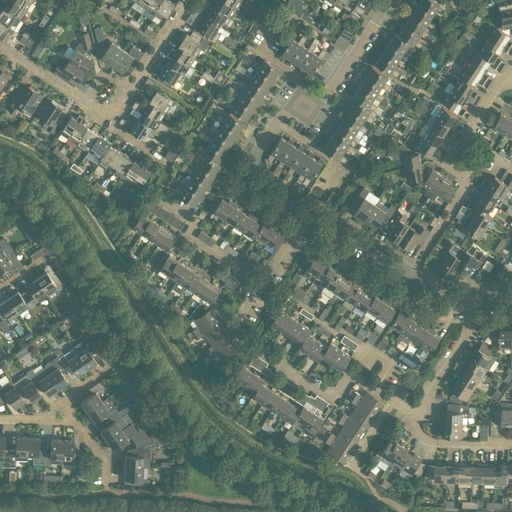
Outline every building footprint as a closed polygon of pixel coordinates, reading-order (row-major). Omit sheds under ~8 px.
[(5,6),(22,17),(27,9),(13,0),(5,0),(8,1),(5,6)] [(13,0),(27,9),(32,1),(30,0),(13,0)] [(149,0),(145,7),(153,13),(161,0),(149,0)] [(176,4),(170,0),(161,0),(153,13),(161,18),(164,14),(168,17),(176,4)] [(215,5),(232,16),(237,8),(224,0),(216,0),(218,1),(215,5)] [(224,0),(237,8),(242,0),(224,0)] [(285,6),(290,9),(293,5),(295,2),(291,0),(288,0),(288,2),(285,6)] [(347,7),(352,0),(334,0),(333,3),(341,9),(344,4),(347,7)] [(352,0),(347,7),(351,10),(349,14),(357,19),(369,0),(352,0)] [(420,0),(418,4),(433,14),(439,19),(442,14),(436,10),(440,4),(433,0),(420,0)] [(429,20),(433,14),(418,4),(415,2),(412,6),(415,8),(412,14),(426,24),(433,29),(436,24),(429,20)] [(232,16),(215,5),(207,17),(220,26),(224,28),(232,16)] [(22,17),(5,6),(0,13),(0,20),(10,27),(12,23),(16,25),(22,17)] [(84,6),(77,8),(81,23),(88,21),(84,6)] [(501,17),(496,26),(502,30),(503,27),(511,25),(511,8),(500,11),(501,17)] [(310,12),(305,9),(300,16),(305,19),(310,12)] [(423,30),(426,24),(412,14),(408,12),(406,16),(409,18),(405,24),(426,38),(429,34),(423,30)] [(189,15),(186,20),(196,27),(199,22),(189,15)] [(217,29),(220,26),(207,17),(199,29),(216,40),(221,32),(217,29)] [(7,30),(10,27),(0,20),(0,37),(6,41),(11,33),(7,30)] [(438,29),(442,31),(447,24),(443,21),(438,29)] [(426,39),(426,38),(405,24),(402,22),(399,26),(402,28),(398,34),(395,32),(410,43),(410,42),(413,44),(420,49),(423,44),(416,40),(420,34),(426,39)] [(101,26),(94,28),(98,43),(105,41),(101,26)] [(157,33),(147,26),(144,31),(154,38),(157,33)] [(510,35),(502,30),(496,26),(490,34),(504,44),(510,35)] [(344,28),(341,33),(351,39),(354,34),(344,28)] [(27,38),(31,33),(25,30),(22,35),(27,38)] [(190,35),(187,33),(179,45),(195,57),(201,48),(203,50),(209,41),(203,37),(193,30),(190,35)] [(393,36),(389,42),(403,52),(404,52),(410,57),(413,52),(406,48),(410,43),(395,32),(392,30),(389,34),(393,36)] [(74,49),(76,50),(70,60),(86,70),(92,60),(82,53),(84,49),(91,47),(87,33),(81,35),(83,41),(79,42),(74,49)] [(351,39),(341,33),(337,38),(348,45),(351,39)] [(484,43),(499,53),(504,44),(490,34),(484,43)] [(286,55),(292,59),(306,38),(302,35),(298,42),(292,38),(280,56),(284,59),(286,55)] [(306,38),(292,59),(290,62),(294,65),(296,62),(302,66),(300,69),(316,44),(312,42),(308,48),(302,44),(306,38)] [(344,50),(348,45),(337,38),(334,43),(344,50)] [(400,58),(403,52),(389,42),(387,41),(386,40),(383,44),(386,46),(382,52),(397,63),(397,62),(403,67),(406,62),(400,58)] [(45,44),(40,41),(37,47),(42,50),(45,44)] [(102,57),(113,64),(123,49),(112,42),(102,57)] [(477,50),(493,61),(499,53),(484,43),(479,51),(477,50)] [(316,44),(300,69),(304,72),(306,69),(313,73),(323,57),(326,59),(330,53),(326,51),(322,48),(318,55),(312,51),(316,44)] [(133,45),(128,53),(123,49),(113,64),(124,71),(130,61),(136,64),(144,52),(133,45)] [(176,50),(172,47),(169,51),(190,65),(195,57),(179,45),(176,50)] [(400,72),(393,68),(397,63),(382,52),(379,50),(376,54),(379,56),(375,63),(397,77),(400,72)] [(493,61),(477,50),(471,59),(486,68),(491,60),(493,61)] [(167,54),(171,57),(168,62),(185,73),(190,65),(169,51),(167,54)] [(247,60),(248,56),(241,54),(239,65),(248,68),(249,61),(247,60)] [(258,69),(276,81),(273,79),(277,73),(280,75),(283,71),(265,59),(261,65),(254,60),(251,65),(258,69)] [(486,68),(471,59),(466,67),(480,77),(486,68)] [(68,73),(79,80),(86,70),(70,60),(66,66),(60,62),(54,72),(65,79),(68,73)] [(500,60),(498,64),(504,68),(507,64),(500,60)] [(176,78),(180,81),(185,73),(168,62),(157,79),(170,87),(176,78)] [(243,74),(246,69),(237,63),(234,68),(243,74)] [(370,70),(367,76),(388,90),(391,86),(384,82),(388,76),(370,64),(367,68),(370,70)] [(501,72),(504,68),(498,64),(495,68),(501,72)] [(0,88),(0,89),(10,73),(0,66),(0,88)] [(460,76),(474,85),(480,77),(466,67),(460,76)] [(251,79),(267,88),(270,83),(274,85),(276,81),(258,69),(254,75),(248,70),(245,75),(251,79)] [(209,74),(207,78),(212,82),(214,86),(219,89),(228,76),(219,70),(214,77),(209,74)] [(360,86),(382,100),(384,96),(377,92),(381,86),(388,91),(388,90),(367,76),(363,74),(361,78),(364,80),(360,86)] [(454,84),(469,94),(474,85),(460,76),(454,84)] [(488,76),(485,80),(491,84),(494,80),(488,76)] [(155,82),(148,78),(143,86),(148,89),(151,84),(153,86),(155,82)] [(245,89),(260,99),(264,93),(267,95),(270,91),(267,89),(267,88),(251,79),(248,85),(241,80),(238,85),(245,89)] [(488,88),(491,84),(485,80),(482,85),(488,88)] [(381,101),(382,100),(360,86),(357,84),(354,88),(357,90),(353,96),(371,108),(375,111),(377,106),(371,102),(375,96),(381,101)] [(449,93),(463,102),(469,94),(454,84),(449,93)] [(20,106),(31,113),(43,95),(29,86),(22,97),(16,93),(7,107),(16,113),(20,106)] [(157,89),(149,101),(166,112),(172,104),(168,102),(170,97),(157,89)] [(232,95),(238,99),(253,109),(257,103),(260,105),(263,101),(261,99),(260,99),(245,89),(241,95),(234,91),(232,94),(232,95)] [(457,111),(463,102),(449,93),(443,102),(457,111)] [(477,93),(474,97),(480,101),(483,97),(477,93)] [(367,114),(371,108),(353,96),(351,100),(354,102),(350,108),(371,122),(374,118),(367,114)] [(477,106),(480,101),(474,97),(471,102),(477,106)] [(134,103),(161,120),(166,112),(149,101),(146,106),(136,99),(134,103)] [(254,115),(257,111),(253,109),(238,99),(234,105),(228,101),(225,105),(231,109),(247,119),(251,113),(254,115)] [(55,118),(62,107),(51,100),(41,116),(46,119),(42,125),(47,128),(53,132),(60,121),(55,118)] [(423,100),(419,106),(424,108),(428,103),(423,100)] [(139,117),(156,128),(161,120),(134,103),(132,106),(142,113),(139,117)] [(365,118),(371,123),(371,122),(350,108),(347,106),(344,110),(347,112),(343,118),(365,132),(367,128),(361,124),(365,118)] [(420,114),(424,108),(419,106),(415,112),(420,114)] [(443,106),(436,117),(449,125),(456,115),(443,106)] [(471,114),(465,110),(462,114),(469,118),(471,114)] [(216,118),(219,120),(241,134),(238,132),(242,127),(245,129),(248,124),(229,112),(225,118),(219,114),(216,118)] [(493,127),(504,133),(511,119),(501,113),(493,127)] [(60,132),(68,138),(82,117),(79,114),(76,119),(71,115),(60,132)] [(334,126),(351,139),(352,139),(358,143),(361,138),(354,134),(358,128),(365,133),(365,132),(343,118),(340,116),(337,120),(341,122),(337,128),(334,126)] [(82,117),(68,138),(76,143),(88,126),(83,123),(86,119),(82,117)] [(150,137),(156,128),(139,117),(131,130),(144,138),(146,134),(150,137)] [(436,117),(429,127),(443,135),(449,125),(436,117)] [(20,118),(16,128),(23,131),(28,121),(20,118)] [(411,129),(414,123),(410,120),(408,119),(403,120),(401,122),(406,126),(411,129)] [(238,139),(241,134),(219,120),(223,123),(219,129),(212,124),(209,128),(216,133),(231,142),(235,137),(238,139)] [(388,124),(385,129),(390,132),(393,127),(388,124)] [(88,126),(76,143),(88,151),(100,134),(88,126)] [(330,138),(327,136),(345,149),(348,151),(351,153),(352,152),(362,159),(364,155),(361,153),(354,149),(348,144),(351,139),(334,126),(331,130),(334,133),(330,138)] [(407,135),(411,129),(406,126),(402,132),(407,135)] [(421,135),(436,145),(443,135),(429,127),(423,136),(421,135)] [(372,138),(375,133),(369,129),(366,134),(372,138)] [(209,143),(228,155),(228,154),(225,152),(229,147),(232,149),(234,144),(231,142),(216,133),(212,139),(206,135),(206,134),(203,139),(209,143)] [(88,151),(92,154),(100,159),(110,145),(112,142),(100,134),(88,151)] [(414,146),(420,150),(429,156),(436,145),(421,135),(414,146)] [(494,142),(484,135),(480,141),(490,148),(494,142)] [(348,151),(345,149),(327,136),(324,141),(327,143),(323,149),(345,163),(348,159),(344,156),(348,151)] [(282,158),(277,165),(278,165),(292,143),(294,140),(290,137),(288,141),(281,137),(272,151),(267,158),(272,161),(276,154),(282,158)] [(38,146),(44,150),(47,146),(41,142),(38,146)] [(225,159),(228,155),(209,143),(206,149),(199,144),(196,149),(206,155),(224,167),(218,162),(222,157),(225,159)] [(287,171),(302,150),(304,147),(300,144),(298,147),(292,143),(278,165),(282,167),(286,161),(292,165),(287,171)] [(113,166),(122,153),(110,145),(100,159),(98,161),(107,167),(109,163),(113,166)] [(418,152),(420,150),(414,146),(411,150),(409,154),(403,155),(404,160),(405,167),(421,164),(418,152)] [(498,153),(504,157),(507,152),(501,148),(498,153)] [(176,154),(170,150),(165,157),(171,161),(176,154)] [(308,154),(302,150),(287,171),(292,174),(296,168),(302,171),(298,176),(312,157),(314,153),(310,151),(308,154)] [(190,151),(187,156),(193,161),(196,156),(196,157),(197,156),(190,151)] [(123,177),(134,160),(122,153),(113,166),(117,168),(115,172),(123,177)] [(222,171),(224,167),(206,155),(202,161),(196,157),(196,156),(193,161),(199,165),(218,177),(215,174),(219,169),(222,171)] [(318,160),(312,157),(298,176),(297,178),(302,181),(306,174),(312,178),(324,160),(320,157),(318,160)] [(134,160),(123,177),(131,183),(145,162),(141,159),(138,163),(134,160)] [(148,164),(145,162),(131,183),(139,188),(150,172),(150,171),(145,168),(148,164)] [(421,164),(405,167),(408,179),(413,178),(420,182),(422,184),(426,178),(423,176),(421,164)] [(93,172),(99,174),(102,167),(96,165),(93,172)] [(186,171),(189,173),(210,185),(208,184),(212,179),(215,181),(218,177),(199,165),(196,171),(189,166),(186,171)] [(432,168),(426,178),(422,184),(428,188),(424,194),(428,196),(442,175),(432,168)] [(511,173),(506,170),(503,174),(511,180),(511,173)] [(144,191),(155,175),(150,172),(139,188),(144,191)] [(183,177),(180,181),(203,196),(202,194),(205,189),(209,191),(211,187),(210,185),(189,173),(193,175),(189,181),(183,177)] [(511,183),(511,180),(503,174),(500,179),(510,186),(511,183)] [(453,182),(442,175),(428,196),(434,200),(437,194),(447,201),(454,190),(449,187),(453,182)] [(488,186),(504,196),(510,186),(500,179),(495,176),(488,186)] [(205,197),(203,196),(180,181),(186,185),(183,191),(176,187),(173,191),(180,195),(195,205),(199,199),(202,201),(205,197)] [(504,196),(488,186),(482,196),(495,205),(501,195),(503,196),(504,196)] [(361,202),(355,212),(366,220),(375,205),(365,198),(370,190),(364,187),(356,199),(361,202)] [(332,204),(338,194),(333,191),(326,200),(332,204)] [(411,201),(414,196),(409,193),(408,192),(405,197),(411,201)] [(495,205),(482,196),(475,206),(479,209),(488,215),(495,205)] [(213,211),(223,218),(234,202),(229,199),(228,202),(222,198),(213,211)] [(378,201),(375,205),(366,220),(376,227),(383,216),(388,220),(396,208),(391,204),(388,208),(378,201)] [(234,202),(223,218),(234,225),(242,211),(237,208),(239,205),(234,202)] [(472,210),(475,206),(469,202),(466,206),(472,210)] [(160,211),(163,207),(157,203),(154,207),(160,211)] [(160,211),(154,207),(151,211),(157,215),(160,211)] [(396,224),(389,235),(399,241),(409,226),(403,221),(407,216),(397,209),(390,220),(396,224)] [(479,209),(472,219),(486,228),(491,219),(492,217),(488,215),(479,209)] [(242,211),(234,225),(244,231),(254,216),(249,213),(248,215),(242,211)] [(133,227),(141,233),(151,218),(142,213),(133,227)] [(177,222),(180,218),(174,214),(171,218),(177,222)] [(254,216),(244,231),(254,238),(264,222),(262,224),(257,221),(259,219),(254,216)] [(36,235),(24,217),(18,221),(29,240),(36,235)] [(150,238),(159,224),(151,218),(141,233),(150,238)] [(177,222),(171,218),(168,223),(175,227),(177,222)] [(456,222),(462,226),(465,222),(459,218),(456,222)] [(479,238),(486,228),(472,219),(466,229),(479,238)] [(269,226),(264,222),(254,238),(255,236),(265,242),(276,226),(271,223),(269,226)] [(158,244),(168,230),(159,224),(150,238),(158,244)] [(280,229),(276,226),(265,242),(276,249),(284,235),(279,232),(280,229)] [(423,226),(419,232),(409,226),(399,241),(409,248),(416,237),(422,241),(429,230),(423,226)] [(177,235),(168,230),(158,244),(167,250),(177,235)] [(196,236),(207,243),(211,237),(200,230),(196,236)] [(433,254),(446,241),(443,237),(429,250),(433,254)] [(0,259),(7,256),(3,250),(8,246),(3,238),(0,239),(0,259)] [(224,240),(220,246),(230,253),(233,248),(227,244),(228,243),(224,240)] [(464,253),(465,251),(450,241),(442,253),(447,257),(440,267),(451,274),(456,266),(461,258),(464,253)] [(183,245),(181,249),(187,253),(190,249),(183,245)] [(238,252),(233,248),(230,253),(235,256),(238,252)] [(184,257),(187,253),(181,249),(178,253),(184,257)] [(464,253),(461,258),(456,266),(466,273),(473,262),(478,266),(485,255),(476,249),(472,254),(466,250),(465,251),(464,253)] [(36,250),(30,255),(33,260),(40,255),(36,250)] [(244,253),(240,260),(244,262),(241,266),(247,270),(253,260),(257,255),(252,251),(251,252),(249,251),(246,255),(244,253)] [(7,256),(0,259),(0,273),(9,268),(12,273),(22,266),(13,252),(7,256)] [(160,269),(168,275),(178,260),(169,255),(160,269)] [(201,256),(198,260),(204,264),(207,260),(201,256)] [(315,256),(306,269),(303,275),(308,278),(312,273),(317,276),(327,260),(323,257),(321,260),(315,256)] [(177,280),(186,266),(178,260),(168,275),(177,280)] [(201,269),(204,264),(198,260),(195,265),(201,269)] [(263,268),(260,266),(259,265),(260,264),(253,260),(247,270),(253,274),(256,270),(260,272),(263,268)] [(325,285),(335,269),(330,266),(332,263),(327,260),(317,276),(322,280),(326,282),(325,285)] [(41,275),(36,278),(47,294),(50,298),(57,294),(58,289),(62,286),(48,265),(43,268),(45,271),(41,274),(41,275)] [(185,286),(195,271),(186,266),(177,280),(172,287),(181,293),(185,286)] [(218,267),(215,271),(221,275),(224,271),(218,267)] [(336,269),(335,269),(325,285),(335,292),(344,278),(334,272),(336,269)] [(194,291),(203,277),(195,271),(185,286),(194,291)] [(218,280),(221,275),(215,271),(212,276),(218,280)] [(223,285),(228,288),(235,278),(230,275),(223,285)] [(203,297),(212,283),(203,277),(194,291),(203,297)] [(29,290),(25,292),(33,304),(47,294),(36,278),(26,285),(29,290)] [(239,281),(235,278),(228,288),(233,292),(239,281)] [(344,278),(335,292),(345,298),(354,285),(344,278)] [(221,288),(212,283),(203,297),(211,303),(221,288)] [(295,296),(301,300),(304,296),(306,292),(293,283),(289,289),(292,291),(290,293),(295,296)] [(154,296),(159,288),(155,285),(151,291),(154,296)] [(354,285),(345,298),(355,305),(364,291),(354,285)] [(21,295),(19,293),(18,291),(8,297),(18,313),(28,307),(30,309),(28,310),(32,316),(38,312),(34,306),(33,304),(25,292),(21,295)] [(365,311),(367,309),(376,296),(375,295),(374,298),(364,291),(355,305),(365,311)] [(309,300),(304,296),(301,300),(307,304),(309,300)] [(367,309),(377,316),(387,300),(383,297),(381,299),(376,296),(367,309)] [(11,324),(9,320),(18,313),(8,297),(0,302),(0,307),(1,309),(0,309),(0,316),(2,319),(7,326),(11,324)] [(294,301),(288,298),(285,302),(291,306),(294,301)] [(392,303),(387,300),(377,316),(387,322),(396,309),(390,305),(392,303)] [(34,306),(38,312),(44,309),(40,302),(34,306)] [(326,306),(322,312),(326,315),(330,309),(326,306)] [(299,312),(305,315),(308,311),(302,307),(299,312)] [(191,331),(194,335),(217,318),(210,308),(194,320),(198,325),(191,331)] [(271,323),(282,330),(291,316),(280,309),(271,323)] [(314,315),(308,311),(305,315),(311,319),(314,315)] [(390,324),(401,331),(411,315),(407,312),(405,315),(399,311),(390,324)] [(322,320),(326,315),(322,312),(318,318),(322,320)] [(411,315),(401,331),(397,336),(396,338),(399,340),(401,338),(407,343),(411,338),(420,324),(414,321),(416,318),(411,315)] [(300,323),(291,316),(282,330),(292,336),(300,323)] [(341,316),(338,322),(342,325),(346,319),(341,316)] [(208,339),(224,328),(217,318),(194,335),(197,339),(204,334),(208,339)] [(8,329),(7,326),(2,319),(0,320),(0,327),(4,332),(8,329)] [(338,331),(342,325),(338,322),(334,328),(338,331)] [(299,346),(299,347),(311,329),(300,323),(292,336),(301,342),(299,346)] [(411,338),(421,344),(431,328),(427,325),(425,328),(420,324),(411,338)] [(317,329),(323,333),(325,329),(319,325),(317,329)] [(348,325),(345,329),(351,333),(354,329),(348,325)] [(503,352),(511,352),(511,331),(511,329),(509,329),(509,327),(500,327),(499,349),(503,349),(503,352)] [(208,355),(231,338),(224,328),(208,339),(212,345),(205,350),(208,355)] [(381,332),(375,328),(367,340),(373,344),(381,332)] [(436,331),(431,328),(421,344),(431,351),(440,338),(434,334),(436,331)] [(311,329),(299,347),(309,353),(318,340),(308,333),(311,329)] [(325,329),(323,333),(328,337),(331,332),(325,329)] [(364,336),(358,332),(355,336),(361,340),(364,336)] [(389,340),(383,336),(376,346),(382,350),(389,340)] [(72,347),(86,368),(96,362),(93,357),(98,353),(86,337),(72,347)] [(359,344),(348,337),(344,343),(354,350),(359,344)] [(238,348),(231,338),(208,355),(210,359),(218,353),(222,359),(238,348)] [(309,353),(319,360),(331,342),(330,342),(328,346),(318,340),(309,353)] [(341,349),(331,342),(319,360),(322,356),(332,362),(341,349)] [(473,355),(472,358),(486,368),(489,370),(498,356),(493,354),(495,350),(482,342),(478,348),(476,346),(471,354),(473,355)] [(397,350),(391,346),(388,351),(394,355),(397,350)] [(76,373),(77,375),(86,368),(72,347),(63,354),(58,348),(54,351),(57,356),(54,357),(64,371),(66,369),(71,377),(76,373)] [(351,356),(341,349),(332,362),(342,369),(351,356)] [(398,357),(402,360),(408,364),(411,359),(405,356),(401,353),(398,357)] [(250,355),(246,361),(251,364),(255,358),(250,355)] [(45,363),(44,367),(58,388),(67,381),(61,373),(64,371),(54,357),(52,359),(53,361),(49,361),(45,363)] [(412,360),(411,359),(408,364),(414,368),(421,372),(424,368),(418,364),(419,361),(413,357),(412,360)] [(469,367),(467,369),(480,378),(486,368),(472,358),(467,366),(469,367)] [(464,362),(459,359),(457,363),(463,367),(465,364),(464,362)] [(235,379),(245,386),(254,372),(243,365),(235,379)] [(267,375),(271,369),(266,366),(262,372),(267,375)] [(48,394),(58,388),(44,367),(34,374),(31,368),(28,370),(38,385),(41,383),(48,394)] [(473,388),(480,378),(467,369),(465,372),(463,371),(458,378),(473,388)] [(17,380),(12,383),(24,400),(19,393),(24,390),(31,401),(41,394),(36,386),(38,385),(28,370),(26,372),(27,373),(17,379),(22,386),(21,386),(17,380)] [(252,396),(264,379),(254,372),(245,386),(255,392),(252,396)] [(270,382),(274,385),(278,379),(273,377),(270,382)] [(450,396),(460,402),(464,397),(466,398),(473,388),(458,378),(453,386),(455,387),(450,396)] [(10,379),(0,385),(0,396),(2,399),(7,396),(14,407),(24,400),(12,383),(10,379)] [(252,396),(262,403),(271,390),(261,383),(264,379),(252,396)] [(278,388),(282,382),(278,379),(274,385),(278,388)] [(97,383),(88,389),(91,394),(80,402),(87,411),(102,401),(95,391),(101,388),(97,383)] [(495,398),(500,391),(495,388),(491,395),(495,398)] [(281,396),(271,390),(262,403),(272,409),(281,396)] [(294,398),(298,392),(293,390),(290,396),(294,398)] [(355,391),(352,395),(376,411),(383,400),(366,390),(362,396),(355,391)] [(298,401),(302,395),(298,392),(294,398),(298,401)] [(306,400),(311,403),(315,397),(310,394),(306,400)] [(357,404),(353,410),(370,421),(376,411),(352,395),(349,399),(357,404)] [(272,409),(282,416),(291,403),(281,396),(272,409)] [(102,401),(87,411),(93,421),(94,420),(97,425),(117,411),(108,397),(102,401)] [(301,409),(291,403),(282,416),(292,423),(301,409)] [(447,420),(447,423),(462,423),(466,424),(466,417),(468,417),(468,411),(467,411),(468,406),(463,404),(447,403),(447,411),(445,411),(444,420),(447,420)] [(505,423),(505,426),(511,425),(511,403),(502,403),(502,408),(502,411),(495,411),(494,423),(501,423),(505,423)] [(301,409),(292,423),(293,423),(302,429),(305,425),(314,412),(304,405),(303,405),(301,409)] [(323,411),(327,414),(331,408),(327,405),(323,411)] [(341,412),(339,415),(363,431),(370,421),(353,410),(349,416),(342,411),(341,412)] [(101,430),(100,430),(106,440),(121,429),(127,425),(117,411),(107,418),(111,423),(101,430)] [(339,415),(336,413),(332,411),(329,416),(335,420),(336,419),(339,415)] [(314,412),(305,425),(302,429),(302,430),(312,437),(324,418),(314,412)] [(356,441),(363,431),(339,415),(336,419),(344,424),(340,430),(356,441)] [(121,429),(106,440),(113,449),(128,439),(127,438),(131,436),(137,431),(131,423),(127,425),(121,429)] [(462,430),(462,423),(447,423),(446,426),(444,426),(444,435),(467,436),(467,430),(462,430)] [(269,425),(266,430),(271,433),(274,428),(269,425)] [(294,443),(298,437),(288,430),(283,437),(293,443),(294,443)] [(350,451),(356,441),(340,430),(336,436),(328,431),(326,435),(350,451)] [(0,435),(0,453),(3,454),(3,466),(9,466),(10,449),(4,449),(4,436),(0,435)] [(134,441),(136,446),(153,441),(151,435),(134,441)] [(343,461),(350,451),(326,435),(323,439),(331,444),(327,450),(343,461)] [(16,436),(15,450),(10,449),(9,466),(15,467),(15,459),(26,460),(27,455),(27,437),(16,436)] [(27,437),(27,455),(33,455),(33,463),(44,463),(44,450),(38,450),(39,437),(27,437)] [(50,463),(61,463),(62,440),(51,439),(50,453),(45,453),(44,450),(44,463),(44,465),(50,465),(50,463)] [(74,440),(62,440),(61,463),(61,464),(73,464),(73,465),(79,465),(79,454),(73,454),(74,440)] [(389,464),(392,460),(402,445),(394,440),(393,442),(390,440),(383,450),(380,448),(374,458),(379,461),(380,459),(389,464)] [(155,447),(153,441),(136,446),(138,452),(155,447)] [(402,445),(392,460),(402,466),(410,453),(408,451),(409,449),(402,445)] [(413,455),(410,453),(402,466),(412,473),(414,470),(420,474),(427,464),(421,460),(422,458),(414,453),(413,455)] [(125,455),(124,466),(142,467),(143,455),(125,455)] [(434,480),(447,480),(447,465),(444,465),(444,462),(435,462),(435,464),(428,464),(427,476),(434,476),(434,480)] [(447,480),(459,481),(459,463),(450,462),(450,465),(447,465),(447,480)] [(468,463),(459,463),(459,481),(471,481),(471,465),(468,465),(468,463)] [(471,465),(471,481),(483,481),(483,463),(474,463),(474,466),(471,465)] [(483,463),(483,481),(495,482),(495,466),(492,466),(492,464),(483,463)] [(495,466),(495,482),(507,482),(507,464),(498,464),(498,466),(495,466)] [(142,479),(142,467),(124,466),(124,478),(125,478),(124,484),(148,485),(149,479),(142,479)] [(72,481),(84,482),(85,469),(78,469),(78,472),(72,477),(72,481)] [(376,474),(370,470),(367,475),(374,479),(376,474)] [(384,479),(381,484),(388,488),(390,484),(384,479)]
